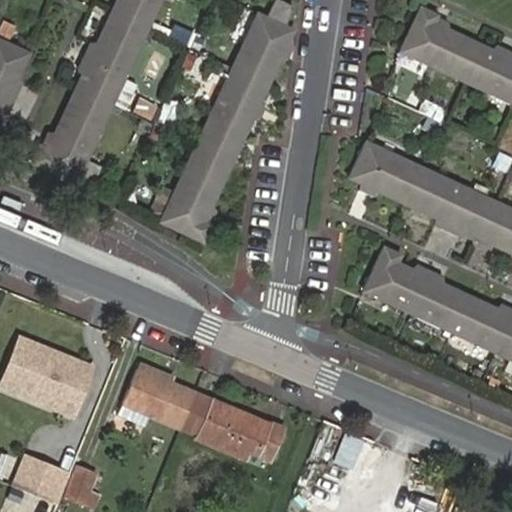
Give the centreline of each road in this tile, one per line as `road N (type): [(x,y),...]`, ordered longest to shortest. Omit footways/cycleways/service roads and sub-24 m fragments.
road 1 (residential): [(268,353),(327,0)]
road 2 (residential): [(0,246),(268,353)]
road 3 (residential): [(268,353),(511,454)]
